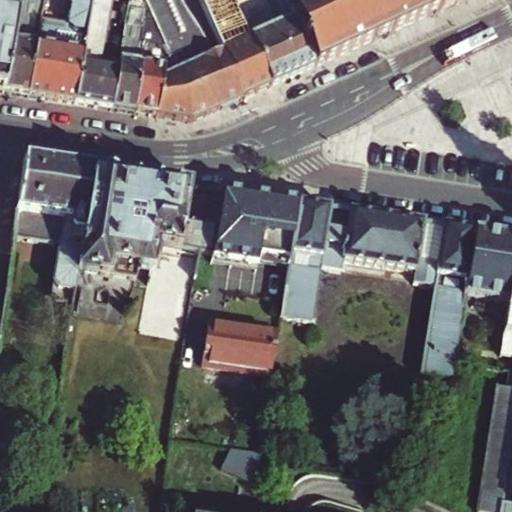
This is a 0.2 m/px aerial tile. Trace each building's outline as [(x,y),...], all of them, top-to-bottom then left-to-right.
[(0,0),(0,94),(4,95),(18,0),(0,0)] [(27,99),(40,22),(43,0),(18,0),(4,95),(27,99)] [(74,106),(89,17),(92,0),(69,0),(64,26),(40,22),(27,99),(74,106)] [(74,106),(111,112),(119,65),(103,63),(107,37),(104,36),(109,0),(92,0),(89,17),(74,106)] [(111,112),(135,116),(145,47),(138,46),(142,24),(147,25),(148,20),(139,0),(129,0),(127,13),(122,43),(119,65),(111,112)] [(244,101),(198,0),(139,0),(148,20),(165,58),(164,63),(179,56),(208,117),(244,101)] [(198,0),(244,101),(272,88),(244,27),(231,0),(198,0)] [(272,88),(314,69),(283,0),(270,0),(281,23),(267,29),(265,23),(259,20),(244,27),(272,88)] [(283,0),(314,69),(440,12),(434,0),(283,0)] [(434,0),(440,12),(459,3),(456,0),(434,0)] [(135,116),(156,119),(164,63),(165,58),(148,20),(147,25),(142,24),(138,46),(145,47),(135,116)] [(191,125),(208,117),(179,56),(164,63),(156,119),(191,125)] [(72,305),(77,274),(92,174),(22,163),(11,240),(61,247),(54,299),(56,302),(72,305)] [(155,248),(210,258),(216,217),(210,218),(209,227),(182,223),(187,188),(92,174),(77,274),(135,284),(137,270),(149,272),(148,274),(155,248)] [(210,258),(287,272),(297,206),(220,193),(218,207),(216,217),(210,258)] [(450,381),(462,300),(473,233),(297,206),(287,272),(275,355),(306,359),(319,272),(340,275),(341,265),(413,276),(411,286),(433,290),(420,377),(450,381)] [(511,358),(511,239),(473,233),(462,300),(507,307),(499,357),(511,358)] [(193,400),(265,412),(273,367),(201,355),(193,400)] [(511,511),(511,375),(505,375),(505,391),(495,389),(476,511),(511,511)] [(224,471),(258,482),(266,456),(232,446),(224,471)]
